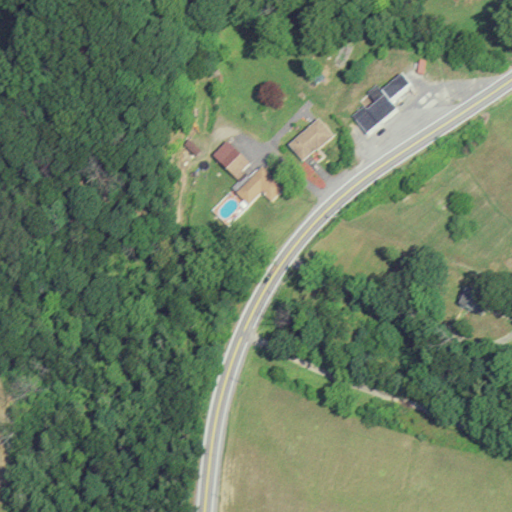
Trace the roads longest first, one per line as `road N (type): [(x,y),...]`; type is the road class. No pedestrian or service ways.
road 1 (tertiary): [(203,511),(228,371),(279,266),(375,169),(511,79)]
road 2 (residential): [(242,335),(511,446)]
